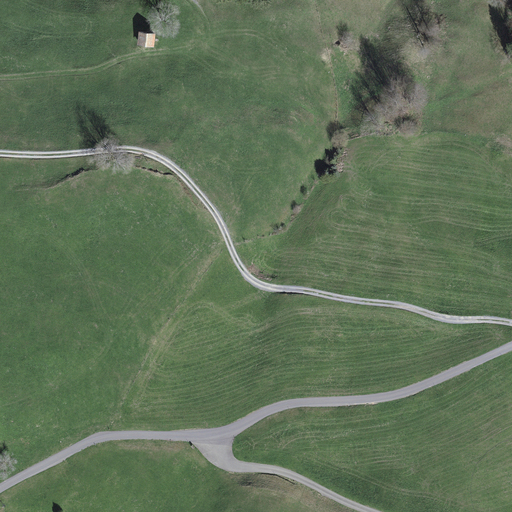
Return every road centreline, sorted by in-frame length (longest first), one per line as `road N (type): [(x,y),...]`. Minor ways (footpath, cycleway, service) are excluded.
road 1 (track): [(0,154),(133,151),(172,167),(220,223),(244,274),(281,290),(448,319),(511,321)]
road 2 (residential): [(511,346),(399,394),(290,402),(208,437),(100,438),(0,489)]
road 3 (track): [(208,437),(235,464),(286,471),(386,511)]
